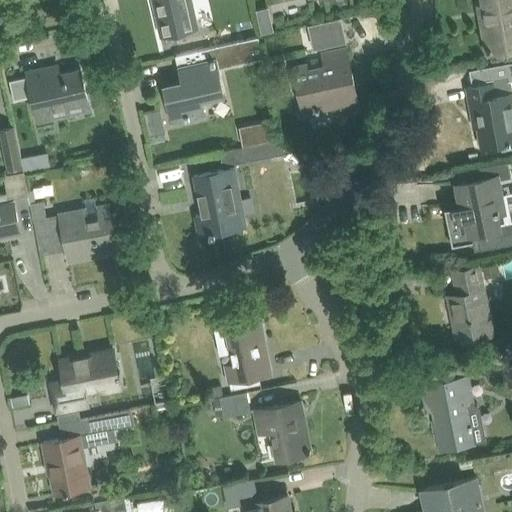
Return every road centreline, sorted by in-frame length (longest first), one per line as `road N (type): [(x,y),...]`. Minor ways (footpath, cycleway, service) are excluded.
road 1 (residential): [(166,291),(97,0)]
road 2 (residential): [(283,253),(367,175),(399,116),(414,0)]
road 3 (residential): [(351,511),(361,448),(357,390),(342,343),(283,253)]
road 4 (residential): [(0,325),(166,291)]
road 5 (residential): [(166,291),(283,253)]
road 6 (residential): [(21,511),(0,393)]
